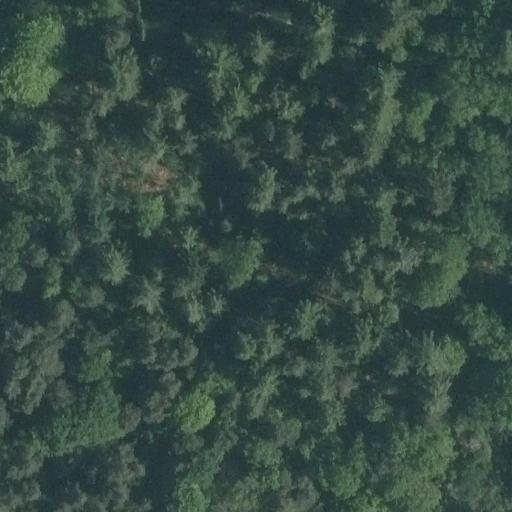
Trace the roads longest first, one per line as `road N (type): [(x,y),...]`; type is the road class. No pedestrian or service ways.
road 1 (track): [(163,306),(344,428)]
road 2 (track): [(163,306),(130,269),(0,178)]
road 3 (track): [(344,428),(511,350)]
